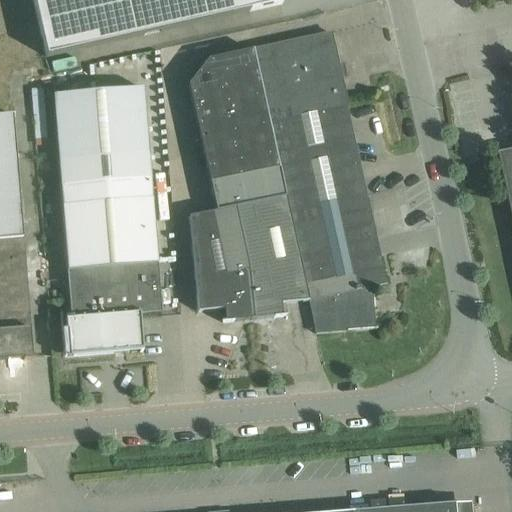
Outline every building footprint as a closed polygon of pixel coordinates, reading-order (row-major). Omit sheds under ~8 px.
[(32,0),(46,57),(282,4),(280,0),(32,0)] [(284,198),(308,302),(315,335),(377,330),(377,329),(375,329),(371,288),(386,285),(330,34),(252,51),(259,81),(265,110),(272,140),(278,170),(284,198)] [(259,81),(252,51),(208,60),(187,86),(190,96),(259,81)] [(265,110),(259,81),(190,96),(196,126),(265,110)] [(161,314),(146,155),(141,91),(52,98),(70,318),(65,318),(68,357),(142,351),(139,316),(161,314)] [(196,126),(202,155),(272,140),(265,110),(196,126)] [(13,116),(0,117),(0,360),(23,359),(23,361),(31,361),(29,332),(30,332),(13,117),(13,116)] [(202,155),(209,184),(278,170),(272,140),(202,155)] [(511,152),(499,155),(511,215),(511,152)] [(278,170),(209,184),(215,212),(234,208),(284,198),(278,170)] [(222,323),(223,324),(283,318),(283,316),(281,317),(280,305),(308,302),(284,198),(234,208),(215,212),(187,218),(197,313),(224,311),(225,322),(222,323)]
